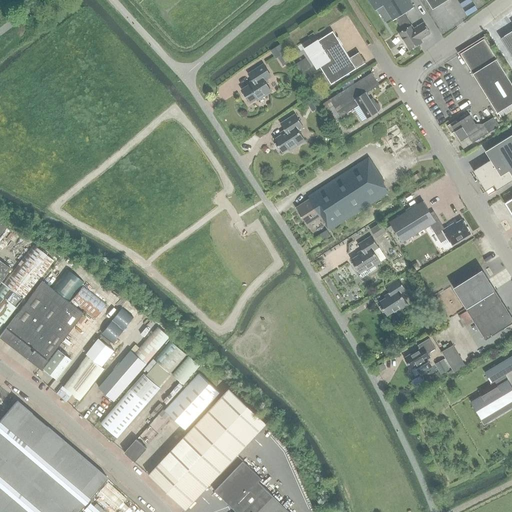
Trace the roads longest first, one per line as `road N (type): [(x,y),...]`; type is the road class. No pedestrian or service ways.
road 1 (unclassified): [(433,511),(374,383),(289,238),(183,76),(111,0)]
road 2 (unclassified): [(166,511),(0,368)]
road 3 (unclassified): [(511,263),(400,80)]
road 4 (unclassified): [(507,0),(400,80)]
